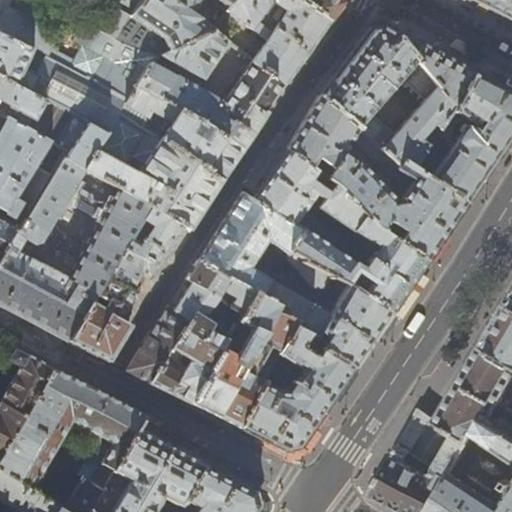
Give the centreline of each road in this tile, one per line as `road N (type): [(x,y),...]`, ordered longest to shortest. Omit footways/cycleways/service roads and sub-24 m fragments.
road 1 (residential): [(367,0),(254,148),(107,381)]
road 2 (residential): [(511,204),(316,490)]
road 3 (residential): [(107,381),(316,490)]
road 4 (residential): [(0,326),(107,381)]
